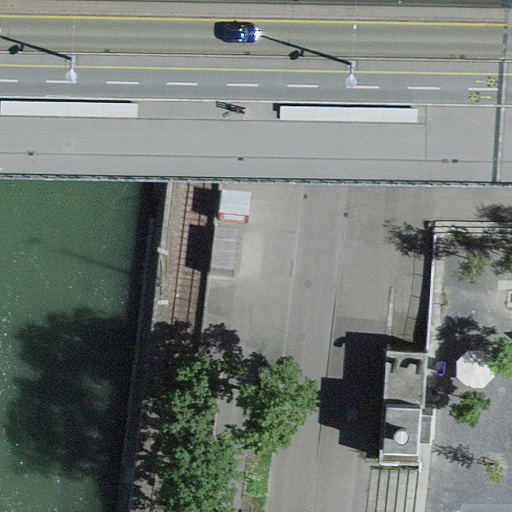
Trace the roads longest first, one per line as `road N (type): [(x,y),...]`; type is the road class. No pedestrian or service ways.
road 1 (primary): [(0,13),(511,22)]
road 2 (motorway): [(0,54),(489,63)]
